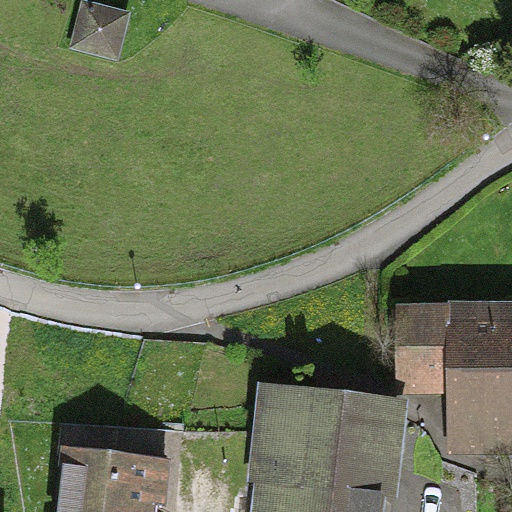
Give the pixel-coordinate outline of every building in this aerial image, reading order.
[(110,59),(120,20),(81,10),(71,49),(110,59)] [(480,438),(511,438),(511,314),(442,314),(442,316),(444,389),(445,454),(480,454),(480,438)] [(395,389),(444,389),(442,316),(394,315),(395,389)] [(255,486),(252,511),(373,511),(385,413),(261,398),(251,485),(255,486)] [(64,460),(57,511),(141,511),(142,507),(157,509),(162,471),(64,460)]
